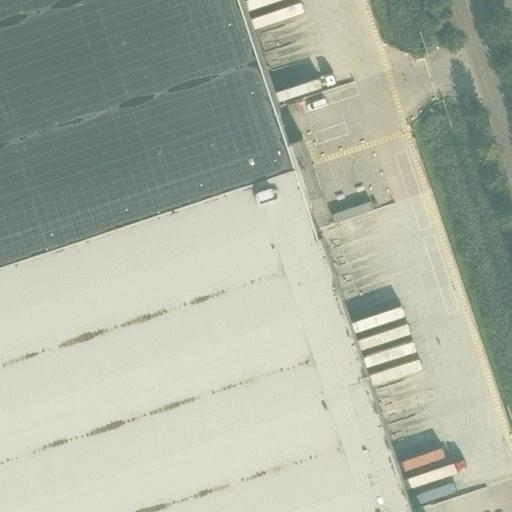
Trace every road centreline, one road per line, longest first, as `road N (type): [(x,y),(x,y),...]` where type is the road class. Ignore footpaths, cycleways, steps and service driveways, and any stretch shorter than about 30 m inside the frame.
road 1 (unknown): [(511,453),(483,429),(378,93)]
road 2 (unknown): [(347,0),(378,93),(482,54)]
road 3 (tertiary): [(463,0),(511,140)]
